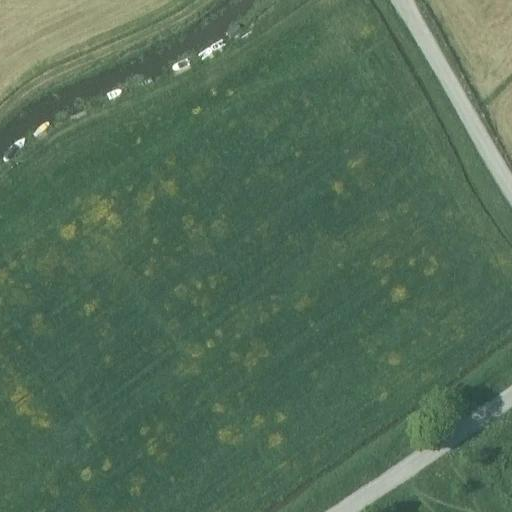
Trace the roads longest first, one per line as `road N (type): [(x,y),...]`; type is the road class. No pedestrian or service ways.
road 1 (track): [(0,116),(79,61),(197,0)]
road 2 (unclassified): [(511,187),(404,0)]
road 3 (unclassified): [(336,511),(511,389)]
